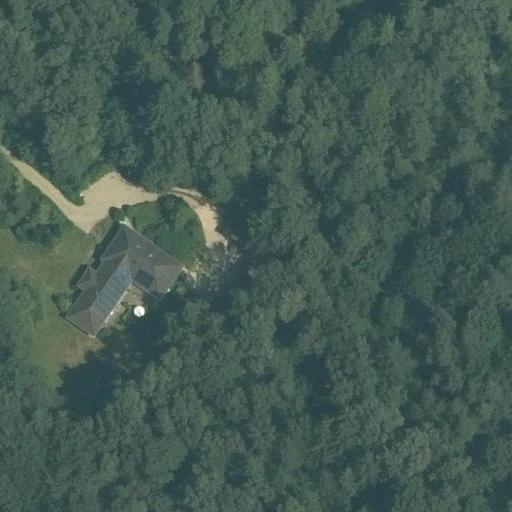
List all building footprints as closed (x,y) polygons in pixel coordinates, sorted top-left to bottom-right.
[(247,255),(266,228),(243,213),(225,240),(247,255)] [(84,295),(73,310),(103,331),(133,288),(160,307),(184,272),(136,239),(112,274),(103,268),(97,277),(84,295)] [(246,273),(225,303),(240,312),(260,282),(246,273)] [(262,282),(242,311),(250,316),(270,287),(262,282)] [(207,424),(215,412),(202,403),(194,415),(207,424)]
